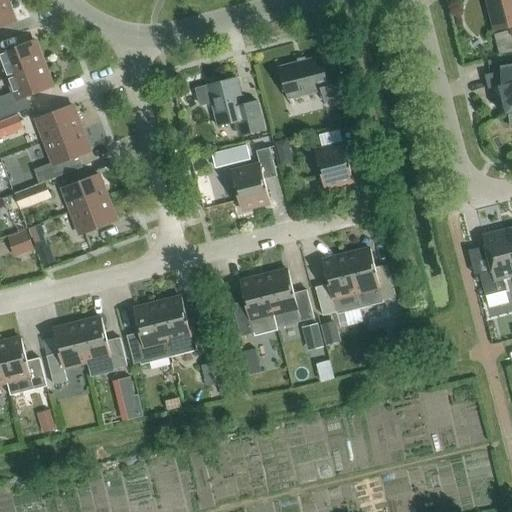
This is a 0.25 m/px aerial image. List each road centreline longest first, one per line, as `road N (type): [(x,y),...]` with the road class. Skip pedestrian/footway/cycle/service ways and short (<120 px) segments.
road 1 (residential): [(511,188),(489,194),(463,173),(414,0)]
road 2 (residential): [(176,259),(135,79),(137,38)]
road 3 (residential): [(176,259),(362,215)]
road 4 (residential): [(0,304),(176,259)]
road 5 (residential): [(137,38),(305,0)]
